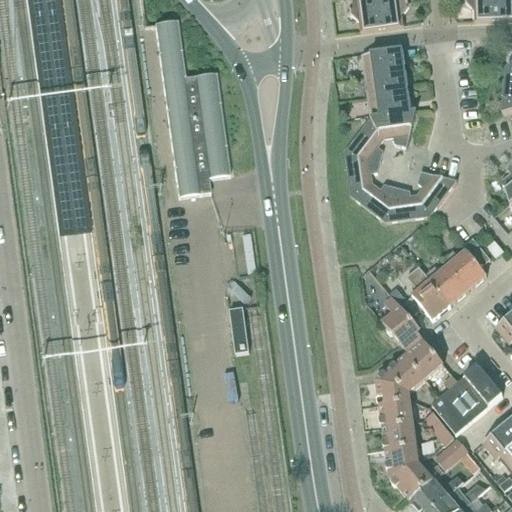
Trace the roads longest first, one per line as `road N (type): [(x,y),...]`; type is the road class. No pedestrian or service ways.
road 1 (secondary): [(320,511),(277,206)]
road 2 (residential): [(34,511),(0,210)]
road 3 (secondary): [(277,206),(290,56)]
road 4 (residential): [(433,38),(290,56)]
road 5 (secondary): [(242,72),(277,206)]
road 6 (residential): [(511,381),(465,328),(511,292)]
